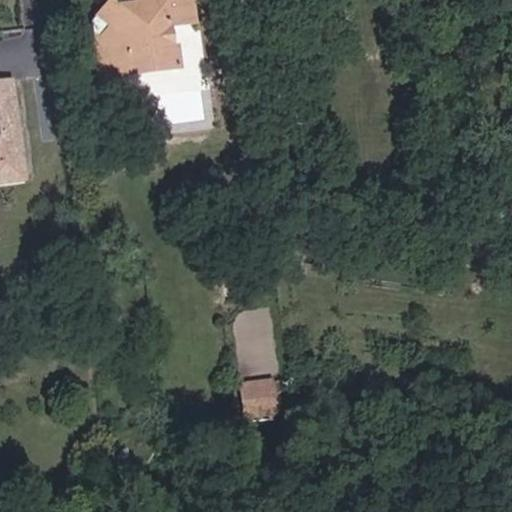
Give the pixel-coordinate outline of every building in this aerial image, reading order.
[(180,33),(175,0),(129,0),(130,7),(121,15),(122,19),(103,20),(89,7),(78,24),(79,85),(109,84),(132,63),(159,62),(157,35),(180,33)] [(132,63),(109,84),(167,77),(166,61),(159,62),(132,63)] [(14,163),(27,163),(19,82),(0,83),(0,154),(13,155),(14,163)] [(0,177),(28,176),(27,163),(14,163),(13,155),(0,154),(0,177)] [(278,377),(240,378),(241,418),(278,417),(278,377)]
